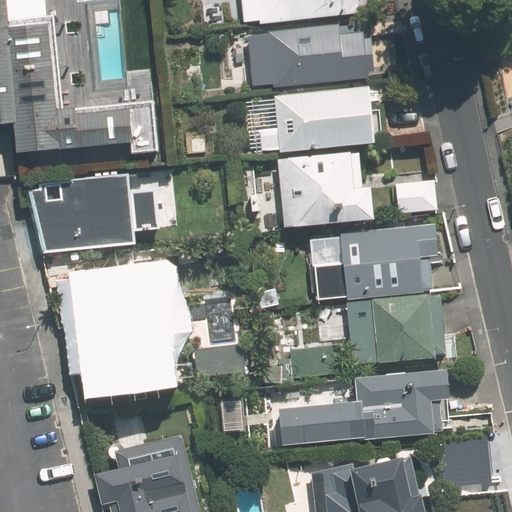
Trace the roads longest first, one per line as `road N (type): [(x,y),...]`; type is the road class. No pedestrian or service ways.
road 1 (residential): [(511,338),(434,0)]
road 2 (residential): [(0,356),(37,511)]
